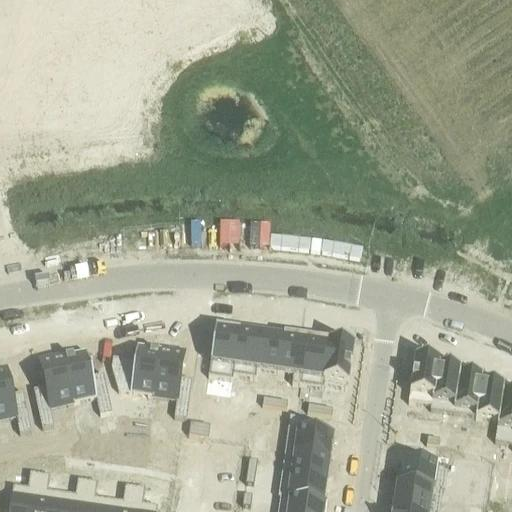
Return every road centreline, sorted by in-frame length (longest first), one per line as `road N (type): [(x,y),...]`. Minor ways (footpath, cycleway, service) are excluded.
road 1 (tertiary): [(0,299),(96,281),(228,274),(390,296)]
road 2 (residential): [(358,511),(390,296)]
road 3 (tertiary): [(390,296),(511,335)]
